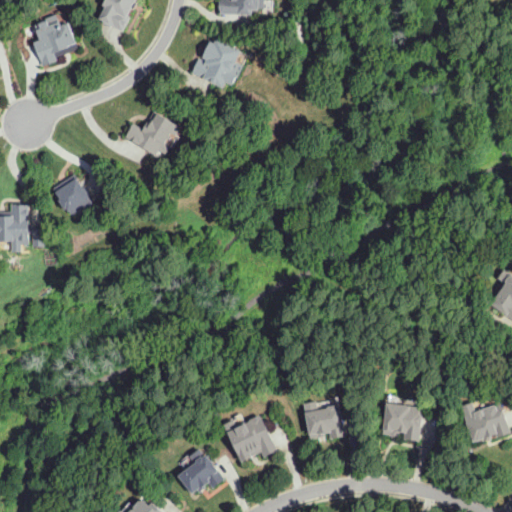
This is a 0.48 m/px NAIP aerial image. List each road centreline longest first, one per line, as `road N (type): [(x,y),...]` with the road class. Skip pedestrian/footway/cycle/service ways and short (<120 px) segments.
road 1 (residential): [(482,511),(404,485),(351,481),(280,495),(251,511)]
road 2 (residential): [(175,0),(171,22),(140,67),(112,88),(31,122)]
